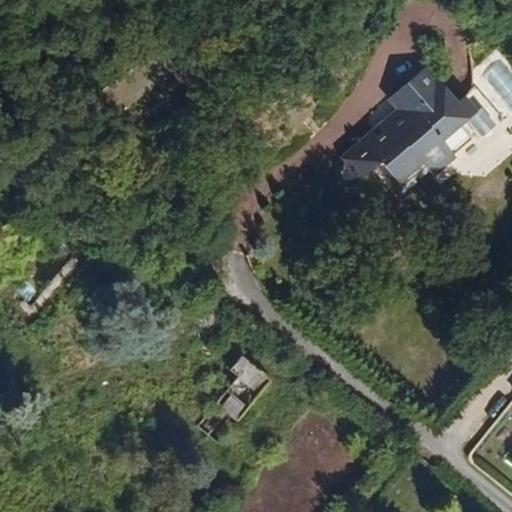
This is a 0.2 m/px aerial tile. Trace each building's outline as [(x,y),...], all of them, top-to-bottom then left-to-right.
[(457,162),(475,144),(463,131),(475,117),(462,105),(457,107),(423,77),(392,110),(401,119),(407,124),(396,134),(390,133),(352,171),(373,193),(388,175),(408,193),(400,200),(411,212),(442,181),(436,176),(454,158),(457,162)] [(478,114),(465,102),(462,105),(475,117),(478,114)] [(396,134),(407,124),(401,119),(390,133),(396,134)] [(219,443),(271,375),(237,350),(225,365),(235,372),(195,424),(219,443)] [(511,424),(511,396),(499,414),(511,424)]
